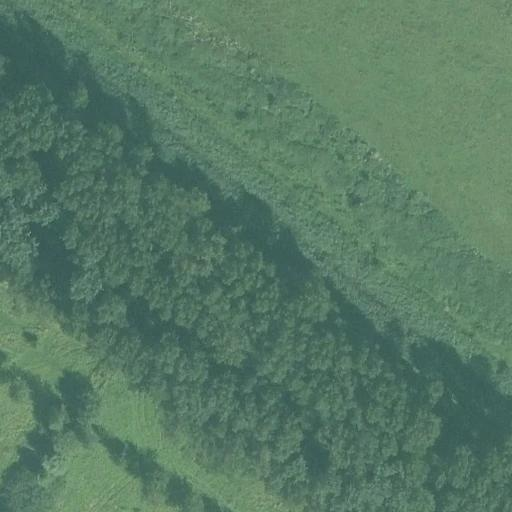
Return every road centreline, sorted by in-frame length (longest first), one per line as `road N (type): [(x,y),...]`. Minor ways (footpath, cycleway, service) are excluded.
road 1 (track): [(511,388),(23,0)]
road 2 (track): [(283,257),(250,277),(135,274),(0,349)]
